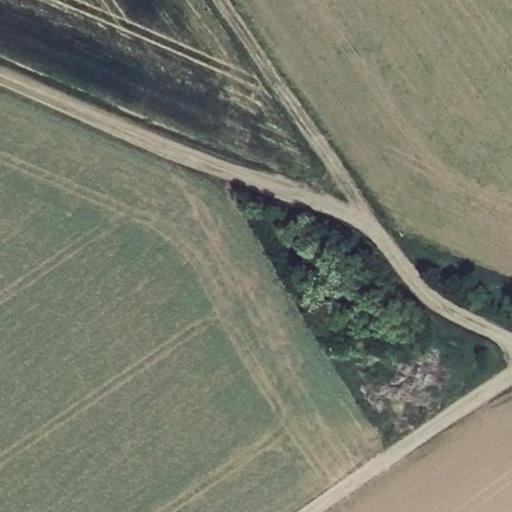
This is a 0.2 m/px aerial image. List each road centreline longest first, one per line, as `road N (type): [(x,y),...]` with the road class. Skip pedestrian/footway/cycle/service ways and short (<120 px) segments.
road 1 (track): [(306,511),(511,375)]
road 2 (track): [(351,219),(436,312),(511,342)]
